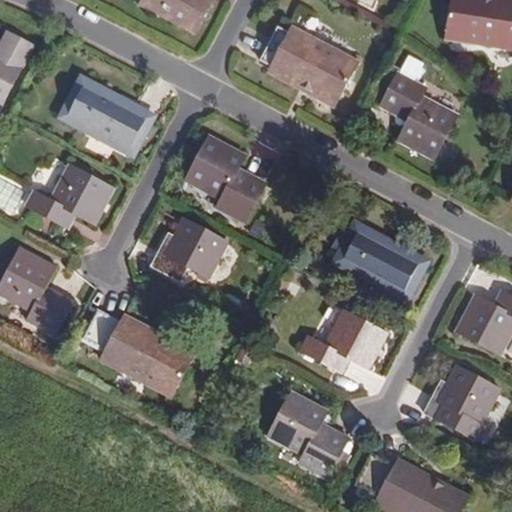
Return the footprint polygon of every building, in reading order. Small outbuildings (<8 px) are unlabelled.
[(142,0),(142,2),(196,30),(212,0),(142,0)] [(511,8),(478,3),(478,0),(452,0),(446,43),(511,53),(511,8)] [(511,1),(499,0),(478,0),(478,3),(511,8),(511,1)] [(314,86),(311,92),(335,104),(358,59),(294,25),(291,29),(280,24),(262,57),(272,63),(314,86)] [(0,98),(34,44),(8,29),(0,42),(0,98)] [(269,69),(311,92),(314,86),(272,63),(269,69)] [(426,86),(399,72),(382,103),(409,118),(399,138),(436,157),(458,113),(422,94),(426,86)] [(153,114),(84,77),(66,113),(134,149),(153,114)] [(188,178),(225,197),(221,205),(248,219),(264,187),(238,173),(248,154),(211,134),(188,178)] [(51,200),(34,191),(28,204),(67,224),(73,212),(96,224),(114,186),(71,163),(51,200)] [(155,264),(184,280),(192,266),(211,276),(230,239),(186,216),(176,234),(171,232),(155,264)] [(359,223),(340,258),(409,293),(426,260),(359,223)] [(19,247),(0,283),(0,291),(34,309),(30,318),(57,331),(73,299),(48,285),(57,267),(19,247)] [(499,304),(477,293),(457,330),(501,353),(511,332),(511,295),(505,292),(499,304)] [(169,342),(123,319),(99,308),(82,339),(105,351),(102,357),(174,394),(197,349),(172,337),(169,342)] [(309,336),(303,350),(341,368),(347,356),(370,367),(389,332),(343,308),(324,344),(309,336)] [(126,312),(123,319),(169,342),(172,337),(126,312)] [(441,382),(425,413),(455,429),(462,415),(482,425),(501,389),(457,367),(447,384),(441,382)] [(328,410),(291,391),(270,434),(305,452),(302,461),(330,475),(346,443),(319,429),(328,410)] [(445,486),(398,462),(398,463),(373,451),(357,482),(381,495),(378,501),(398,511),(461,511),(471,494),(447,481),(445,486)] [(401,457),(398,462),(445,486),(447,481),(401,457)]
